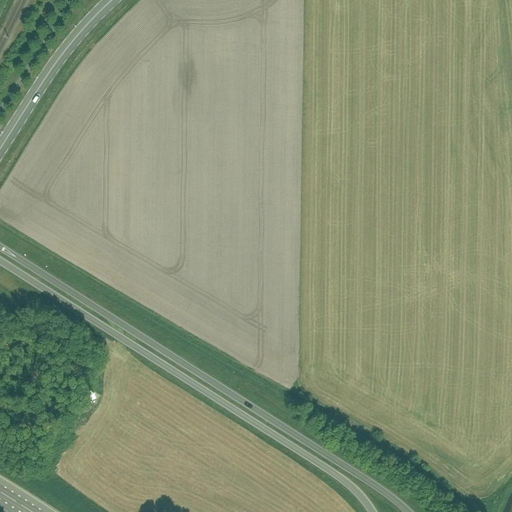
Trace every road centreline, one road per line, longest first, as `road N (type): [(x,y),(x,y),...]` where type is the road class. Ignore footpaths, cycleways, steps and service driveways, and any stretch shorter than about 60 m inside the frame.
road 1 (primary): [(405,511),(0,246)]
road 2 (primary): [(0,261),(311,458),(371,511)]
road 3 (secondary): [(0,150),(67,46),(111,0)]
